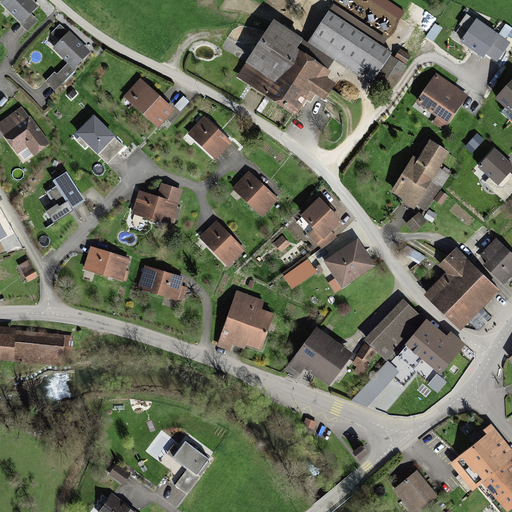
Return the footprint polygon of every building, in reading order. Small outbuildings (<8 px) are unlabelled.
[(41,4),(37,0),(3,0),(22,21),(41,4)] [(386,54),(326,14),(307,42),(368,82),(386,54)] [(511,46),(511,40),(473,15),(455,42),(484,60),(488,54),(501,63),(511,46)] [(98,52),(69,22),(44,46),(67,69),(55,81),(62,87),(98,52)] [(296,40),(269,22),(242,64),(252,71),(243,84),(288,114),(300,95),(305,98),(310,91),(320,97),(329,83),(319,77),(323,71),(290,49),(296,40)] [(405,55),(398,50),(394,56),(401,61),(405,55)] [(400,67),(389,60),(377,77),(388,85),(400,67)] [(467,94),(437,75),(419,102),(449,122),(467,94)] [(511,78),(493,99),(511,116),(511,78)] [(168,109),(136,80),(121,97),(153,126),(168,109)] [(342,84),(337,92),(348,99),(354,91),(342,84)] [(192,103),(185,97),(177,106),(184,112),(192,103)] [(54,142),(28,103),(0,122),(27,161),(54,142)] [(131,147),(98,115),(79,134),(112,167),(131,147)] [(226,143),(201,119),(187,134),(211,158),(226,143)] [(411,157),(388,192),(411,207),(445,154),(427,142),(415,160),(411,157)] [(511,172),(511,162),(497,148),(478,167),(489,179),(486,182),(508,202),(511,197),(511,173),(511,172)] [(87,204),(71,174),(49,185),(60,205),(50,210),(55,221),(87,204)] [(246,175),(232,189),(258,213),(271,198),(246,175)] [(440,192),(432,200),(438,206),(446,198),(440,192)] [(173,206),(138,194),(131,214),(167,225),(173,206)] [(342,221),(319,198),(298,219),(321,242),(342,221)] [(429,213),(424,218),(429,222),(434,217),(429,213)] [(416,214),(406,223),(412,230),(423,221),(416,214)] [(240,251),(213,223),(198,238),(225,266),(240,251)] [(283,252),(294,245),(288,235),(277,242),(283,252)] [(481,264),(501,284),(511,273),(511,257),(493,238),(480,251),(487,258),(481,264)] [(376,267),(358,239),(324,260),(342,288),(376,267)] [(494,291),(453,249),(436,266),(444,274),(426,291),(459,325),(494,291)] [(124,260),(89,250),(82,269),(119,280),(124,260)] [(409,270),(423,258),(405,251),(398,257),(409,270)] [(323,272),(312,257),(286,274),(297,289),(323,272)] [(27,267),(17,273),(23,285),(34,278),(27,267)] [(178,281),(142,268),(136,289),(175,303),(178,295),(174,294),(178,281)] [(268,322),(253,316),(258,302),(234,293),(214,345),(227,350),(231,342),(257,352),(268,322)] [(384,358),(420,318),(400,300),(363,338),(384,358)] [(402,344),(426,365),(419,374),(431,384),(463,346),(447,334),(443,339),(421,320),(402,344)] [(0,335),(0,360),(55,364),(57,333),(10,330),(10,336),(0,335)] [(327,385),(347,358),(310,332),(286,366),(297,374),(302,367),(327,385)] [(364,361),(372,351),(363,343),(353,354),(358,359),(346,373),(355,380),(368,365),(364,361)] [(305,419),(302,425),(313,431),(316,424),(305,419)] [(483,434),(447,465),(470,492),(476,488),(488,502),(492,499),(503,511),(511,503),(511,453),(487,424),(480,430),(483,434)] [(214,457),(183,436),(166,461),(183,473),(176,484),(189,493),(214,457)] [(357,447),(350,453),(356,461),(364,454),(357,447)] [(113,465),(106,473),(118,483),(125,475),(113,465)] [(414,472),(390,492),(408,511),(415,511),(434,495),(414,472)] [(131,511),(109,495),(95,511),(131,511)]
